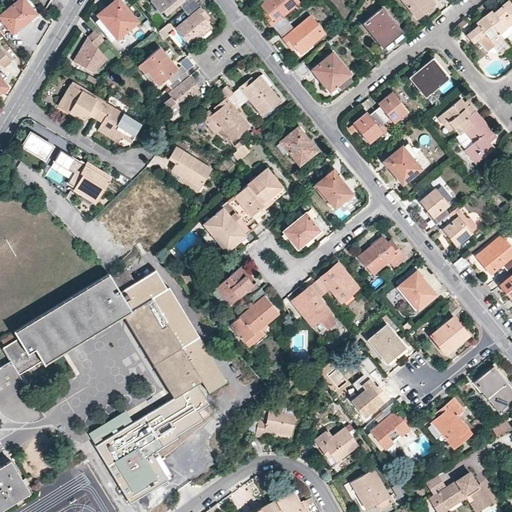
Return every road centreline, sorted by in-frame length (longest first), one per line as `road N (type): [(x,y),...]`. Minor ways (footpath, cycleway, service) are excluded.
road 1 (residential): [(185,511),(250,465),(270,461),(314,477),(331,511)]
road 2 (residential): [(498,332),(391,204)]
road 3 (residential): [(323,119),(225,0)]
road 4 (residential): [(323,119),(437,29)]
road 5 (residential): [(269,260),(301,266),(391,204)]
road 6 (residential): [(18,101),(110,157),(128,159)]
